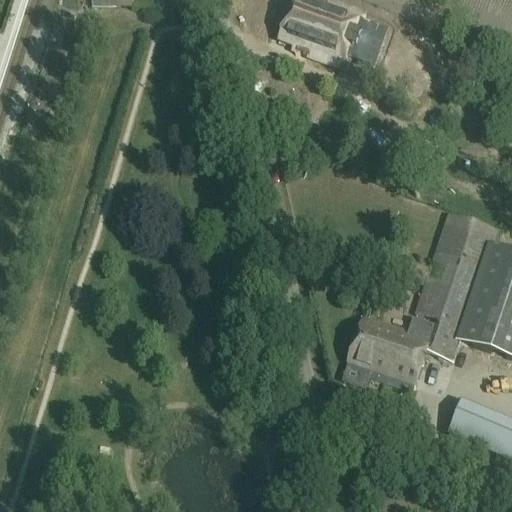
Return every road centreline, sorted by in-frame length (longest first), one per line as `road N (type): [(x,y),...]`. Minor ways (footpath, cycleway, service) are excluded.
road 1 (unclassified): [(317,428),(215,0)]
road 2 (unclassified): [(511,491),(350,423),(317,428)]
